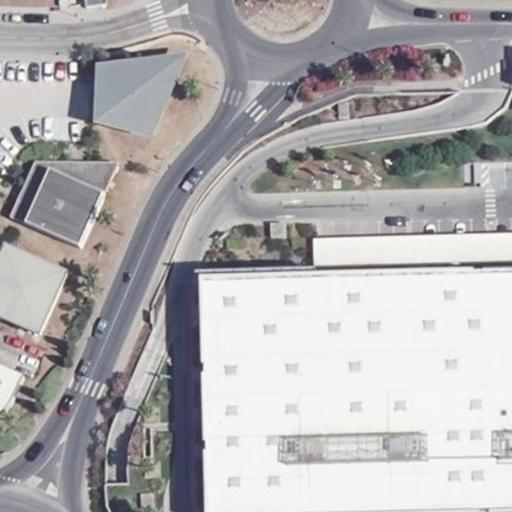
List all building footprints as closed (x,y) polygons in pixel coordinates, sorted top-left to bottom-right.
[(152,137),(184,63),(104,72),(110,118),(152,137)] [(12,220),(81,251),(106,196),(99,193),(102,164),(55,163),(51,172),(37,163),(12,220)] [(55,163),(37,163),(51,172),(55,163)] [(99,193),(106,196),(121,165),(102,164),(99,193)] [(456,273),(511,271),(511,232),(314,239),(315,270),(409,267),(408,259),(456,258),(456,273)] [(0,306),(44,327),(67,275),(7,248),(0,264),(0,306)] [(511,511),(511,271),(456,273),(456,258),(408,259),(409,267),(409,274),(300,278),(299,263),(252,264),(252,279),(202,281),(209,511),(511,511)] [(0,318),(40,336),(44,327),(0,306),(0,318)] [(16,403),(25,380),(0,368),(0,423),(2,422),(10,415),(16,403)]
